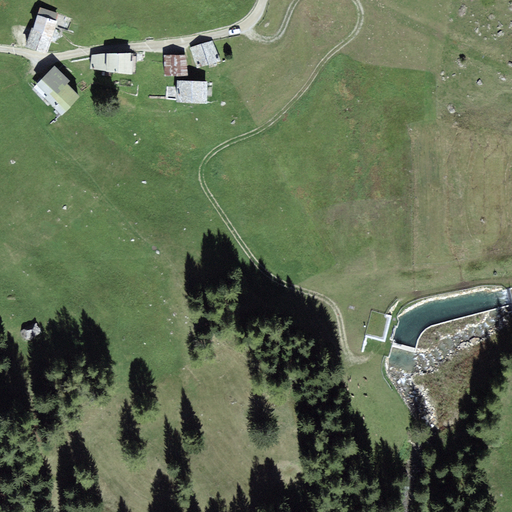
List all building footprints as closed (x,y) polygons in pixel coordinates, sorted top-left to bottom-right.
[(59,13),(41,7),(38,14),(57,21),(59,13)] [(38,14),(26,47),(47,54),(58,21),(57,21),(38,14)] [(201,44),(209,65),(222,61),(213,40),(201,44)] [(198,68),(209,65),(201,44),(190,48),(198,68)] [(132,53),(92,54),(91,68),(133,74),(134,61),(131,61),(132,53)] [(187,54),(164,55),(165,76),(188,75),(187,54)] [(34,87),(62,115),(81,96),(68,84),(71,81),(55,66),(34,87)] [(208,81),(178,80),(178,102),(208,102),(208,81)] [(415,334),(400,326),(394,338),(408,346),(415,334)]
